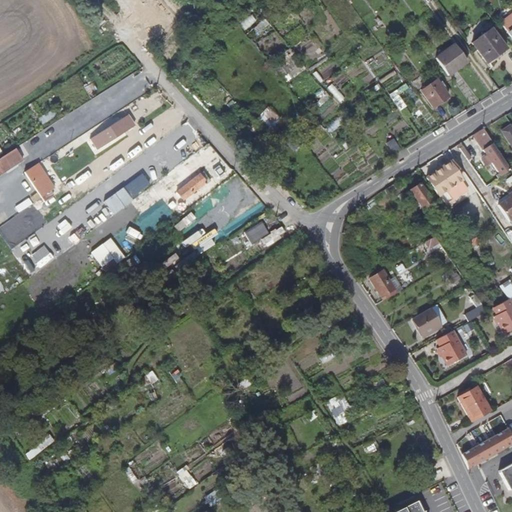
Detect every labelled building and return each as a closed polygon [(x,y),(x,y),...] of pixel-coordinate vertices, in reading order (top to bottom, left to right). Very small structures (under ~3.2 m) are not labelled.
[(150,0),(157,12),(164,9),(167,13),(191,0),(150,0)] [(361,17),(370,10),(362,0),(350,0),(349,1),(361,17)] [(511,12),(500,22),(511,37),(511,12)] [(502,48),(488,30),(470,44),(483,62),(502,48)] [(434,59),(447,76),(466,62),(453,44),(434,59)] [(446,97),(434,80),(420,90),(432,107),(446,97)] [(336,88),(331,91),(338,101),(343,98),(336,88)] [(125,133),(118,123),(95,138),(101,149),(125,133)] [(511,132),(507,125),(498,131),(511,152),(511,132)] [(498,177),(507,172),(488,146),(491,143),(481,128),(475,132),(485,147),(480,151),(498,177)] [(392,154),(400,149),(393,136),(385,141),(392,154)] [(205,149),(183,166),(180,162),(170,170),(177,178),(209,153),(205,149)] [(226,164),(220,157),(209,166),(214,173),(226,164)] [(461,178),(449,161),(425,177),(442,200),(451,194),(447,188),(461,178)] [(207,179),(200,170),(175,188),(182,197),(207,179)] [(201,196),(225,177),(220,171),(195,190),(201,196)] [(424,194),(429,190),(422,181),(408,190),(422,211),(432,204),(424,194)] [(393,183),(384,190),(386,196),(397,190),(393,183)] [(131,200),(137,208),(155,195),(148,187),(131,200)] [(511,191),(508,194),(509,196),(496,204),(508,222),(511,219),(511,191)] [(428,254),(440,247),(434,238),(415,248),(417,253),(425,249),(428,254)] [(100,265),(110,257),(101,244),(90,252),(100,265)] [(390,298),(397,293),(383,271),(368,279),(382,302),(390,298)] [(507,299),(511,296),(511,286),(508,281),(499,287),(507,299)] [(469,320),(484,312),(470,291),(465,294),(473,308),(460,315),(464,323),(469,320)] [(502,335),(511,329),(511,307),(507,299),(491,308),(497,318),(493,320),(502,335)] [(420,337),(438,327),(428,309),(410,319),(420,337)] [(444,367),(463,357),(449,332),(433,341),(438,350),(436,351),(444,367)] [(511,364),(511,363),(510,360),(502,365),(505,369),(511,364)] [(473,422),(489,413),(475,387),(459,397),(473,422)] [(326,398),(335,425),(350,420),(342,393),(326,398)] [(461,455),(467,469),(489,457),(492,455),(508,447),(505,442),(511,439),(507,430),(461,455)] [(364,444),(369,454),(378,449),(373,439),(364,444)] [(511,505),(511,464),(495,474),(503,494),(506,492),(511,505)] [(424,511),(416,495),(380,511),(424,511)]
